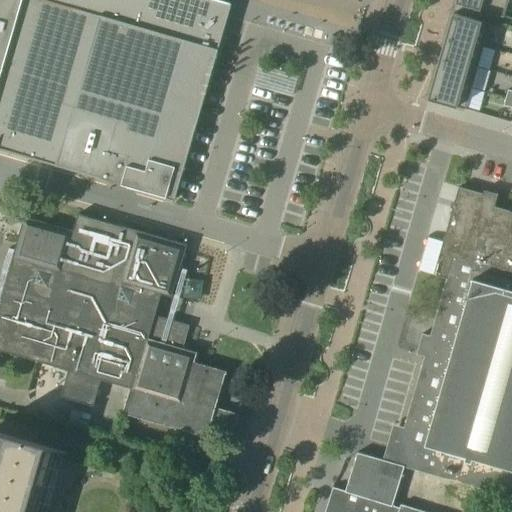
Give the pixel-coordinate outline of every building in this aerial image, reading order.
[(0,0),(0,148),(175,199),(176,198),(228,20),(233,3),(223,0),(0,0)] [(508,0),(457,0),(457,2),(504,16),(508,0)] [(454,13),(448,35),(484,45),(490,24),(454,13)] [(448,35),(441,56),(478,66),(484,45),(448,35)] [(472,88),(478,66),(441,56),(435,77),(472,88)] [(466,109),(472,88),(435,77),(429,98),(466,109)] [(504,131),(507,119),(479,112),(475,123),(504,131)] [(496,198),(469,190),(459,187),(449,224),(511,241),(511,211),(495,207),(499,194),(497,193),(496,198)] [(25,217),(17,244),(2,298),(3,298),(0,306),(0,349),(69,370),(62,396),(94,405),(101,379),(131,387),(133,388),(149,338),(183,348),(190,325),(156,315),(162,293),(173,296),(173,294),(172,293),(180,268),(181,269),(187,245),(79,214),(74,231),(25,217)] [(511,271),(511,241),(449,224),(434,274),(447,278),(453,255),(511,271)] [(511,271),(453,255),(447,278),(436,318),(431,335),(423,333),(417,354),(425,356),(401,438),(397,437),(398,434),(397,434),(389,461),(405,466),(511,497),(511,271)] [(208,438),(211,427),(213,419),(212,419),(223,382),(226,373),(227,373),(227,371),(195,361),(197,354),(197,355),(198,352),(183,348),(149,338),(133,388),(131,387),(123,413),(129,415),(129,414),(194,433),(193,434),(208,438)] [(45,511),(60,459),(62,453),(63,453),(64,452),(0,433),(0,511),(45,511)] [(429,511),(401,503),(400,506),(394,504),(405,466),(389,461),(358,452),(343,499),(331,495),(325,511),(429,511)]
